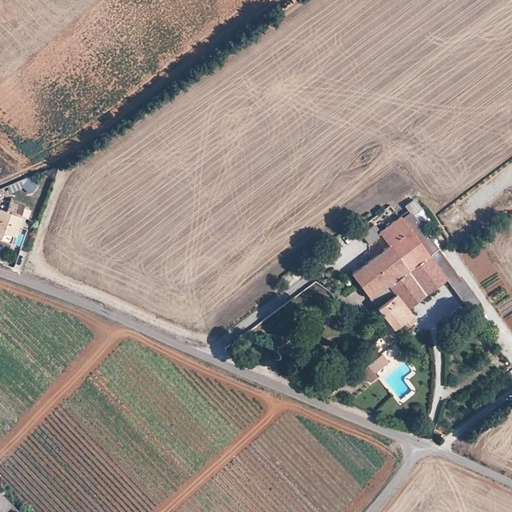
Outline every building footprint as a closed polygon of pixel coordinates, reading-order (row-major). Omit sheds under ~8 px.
[(20,215),(23,206),(11,202),(8,211),(20,215)] [(0,245),(12,250),(17,235),(13,233),(20,215),(8,211),(0,208),(0,245)] [(350,273),(392,329),(401,322),(405,329),(416,320),(408,308),(446,280),(468,310),(478,302),(408,210),(379,231),(374,225),(362,234),(369,244),(380,235),(387,245),(350,273)] [(360,370),(370,381),(376,376),(367,365),(360,370)] [(0,507),(8,500),(0,491),(0,507)] [(20,511),(8,500),(0,507),(0,511),(20,511)]
